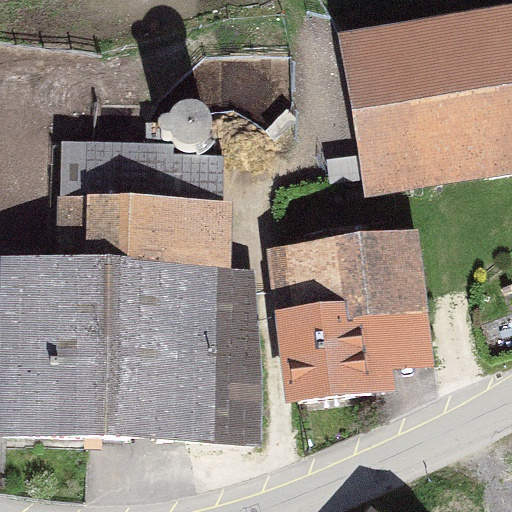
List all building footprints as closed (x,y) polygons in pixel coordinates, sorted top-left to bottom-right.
[(511,171),(511,16),(343,45),(369,195),(415,185),(511,171)] [(162,143),(171,144),(180,153),(193,155),(204,149),(208,136),(202,122),(187,117),(161,135),(162,143)] [(66,157),(65,267),(212,276),(220,276),(220,161),(66,157)] [(412,239),(279,255),(297,404),(383,394),(381,373),(428,367),(412,239)] [(209,352),(212,276),(65,267),(8,266),(4,436),(250,443),(252,352),(209,352)]
